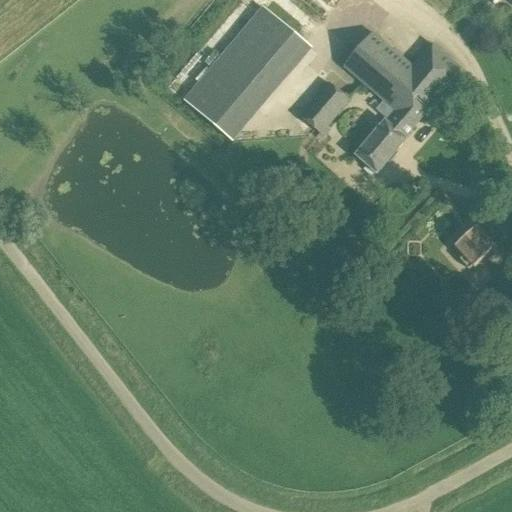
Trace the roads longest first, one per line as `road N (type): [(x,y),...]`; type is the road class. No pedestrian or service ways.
road 1 (unclassified): [(243,511),(195,485),(0,241)]
road 2 (unclassified): [(511,455),(400,511)]
